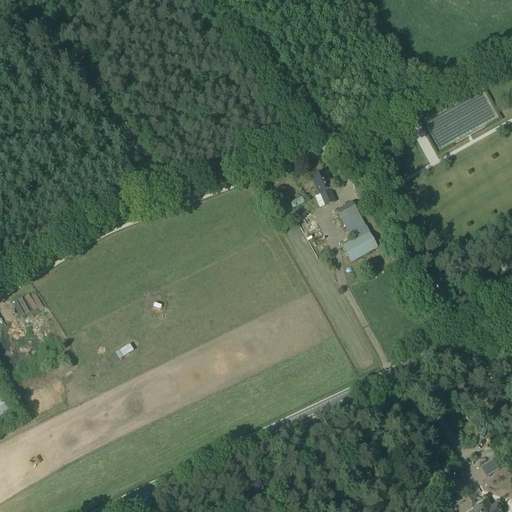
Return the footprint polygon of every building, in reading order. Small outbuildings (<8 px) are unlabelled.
[(324,174),(311,179),(318,195),(319,195),(329,191),(331,190),(324,174)] [(329,191),(319,195),(324,208),(334,204),(329,191)] [(301,198),(290,204),(293,210),(304,203),(301,198)] [(350,203),(335,213),(341,223),(356,214),(350,203)] [(311,215),(296,224),(317,260),(332,251),(311,215)] [(368,234),(342,249),(351,264),(377,249),(368,234)] [(436,297),(427,301),(434,316),(443,311),(436,297)] [(101,373),(86,379),(88,385),(104,379),(101,373)] [(5,402),(0,405),(0,424),(13,416),(5,402)] [(474,511),(473,511),(500,511),(496,505),(490,508),(487,502),(485,503),(482,503),(478,505),(478,508),(473,510),(474,511)]
